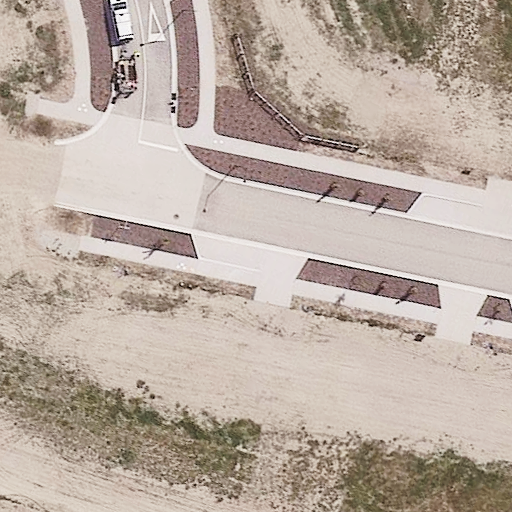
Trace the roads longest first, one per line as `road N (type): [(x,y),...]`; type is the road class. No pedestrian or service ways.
road 1 (residential): [(511,264),(135,185)]
road 2 (residential): [(137,0),(145,59),(135,185)]
